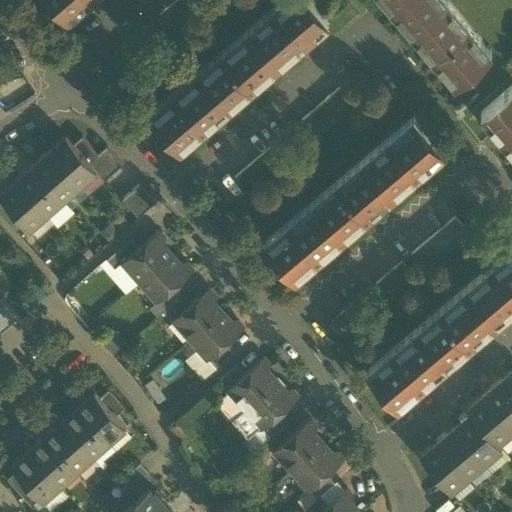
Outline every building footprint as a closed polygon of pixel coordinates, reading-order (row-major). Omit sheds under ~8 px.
[(54,0),(68,16),(68,15),(85,0),(89,0),(90,2),(92,0),(54,0)] [(176,0),(168,7),(183,24),(191,17),(176,0)] [(191,0),(176,0),(191,17),(200,9),(191,0)] [(207,0),(192,0),(200,9),(209,2),(207,0)] [(282,0),(248,29),(277,63),(298,45),(300,48),(309,41),(307,38),(326,21),(327,22),(327,21),(308,0),(282,0)] [(489,52),(445,0),(387,0),(390,3),(387,6),(394,15),(397,12),(431,52),(428,55),(435,64),(438,61),(455,81),(455,82),(490,53),(489,52)] [(168,7),(159,15),(174,32),(183,24),(168,7)] [(248,29),(151,112),(150,112),(179,147),(180,146),(199,129),(202,132),(211,125),(208,122),(248,88),(251,91),(260,83),(257,80),(277,63),(248,29)] [(130,40),(121,47),(136,64),(145,57),(130,40)] [(121,48),(113,55),(127,72),(136,64),(121,48)] [(511,85),(481,112),(482,113),(482,112),(499,132),(496,135),(503,144),(506,141),(511,147),(511,85)] [(442,151),(413,116),(412,117),(413,117),(364,158),(392,192),(413,175),(416,178),(424,170),(422,167),(441,151),(442,151)] [(73,143),(66,135),(49,150),(80,185),(96,170),(97,170),(89,161),(73,143)] [(98,153),(82,135),(73,143),(89,161),(98,153)] [(122,163),(106,145),(98,153),(113,171),(122,163)] [(80,185),(49,150),(32,164),(63,199),(80,185)] [(113,171),(98,153),(89,161),(97,170),(96,170),(104,179),(113,171)] [(236,169),(244,189),(275,178),(267,157),(236,169)] [(364,158),(266,241),(265,240),(265,241),(294,276),(295,275),(294,275),(314,258),(317,261),(326,254),(323,251),(363,217),(366,220),(374,213),(372,209),(392,192),(364,158)] [(63,199),(32,164),(15,178),(46,214),(63,199)] [(46,214),(15,178),(0,192),(0,195),(1,197),(25,224),(29,229),(46,214)] [(156,201),(140,183),(131,191),(147,209),(156,201)] [(147,209),(131,191),(122,198),(138,217),(147,209)] [(25,224),(1,197),(0,197),(0,212),(16,231),(25,224)] [(121,213),(103,229),(110,237),(128,222),(121,213)] [(455,217),(446,224),(460,241),(469,234),(455,217)] [(446,224),(437,231),(452,248),(460,241),(446,224)] [(139,246),(121,262),(139,281),(171,253),(163,244),(164,235),(158,229),(139,246)] [(437,231),(428,239),(443,256),(452,248),(437,231)] [(131,237),(106,259),(114,268),(121,262),(139,246),(131,237)] [(428,239),(420,246),(434,263),(443,256),(428,239)] [(420,246),(411,253),(425,270),(434,263),(420,246)] [(511,247),(466,286),(495,320),(511,305),(511,247)] [(171,253),(139,281),(156,301),(174,286),(193,269),(188,262),(178,262),(171,253)] [(402,261),(393,269),(408,286),(416,278),(402,261)] [(393,269),(384,276),(399,293),(408,286),(393,269)] [(384,276),(376,283),(390,300),(399,293),(384,276)] [(156,301),(149,307),(157,316),(165,310),(182,294),(174,286),(156,301)] [(466,286),(369,369),(368,368),(368,369),(397,404),(398,403),(397,403),(417,386),(420,389),(429,381),(426,378),(466,345),(468,348),(478,340),(475,337),(495,320),(466,286)] [(173,319),(172,319),(190,339),(222,311),(214,302),(214,293),(209,287),(191,303),(173,319)] [(182,294),(165,310),(173,319),(191,303),(183,294),(182,294)] [(10,296),(0,301),(0,329),(22,316),(10,296)] [(349,306),(340,313),(354,330),(363,323),(349,306)] [(222,311),(190,339),(207,359),(226,342),(244,326),(239,320),(229,319),(222,311)] [(340,313),(331,321),(346,338),(354,330),(340,313)] [(226,342),(208,358),(216,367),(234,351),(226,342)] [(227,388),(244,408),(276,380),(269,371),(269,362),(264,356),(245,372),(227,388)] [(237,363),(220,379),(227,388),(245,372),(237,363)] [(511,369),(500,379),(511,392),(511,369)] [(511,392),(500,379),(483,393),(511,426),(511,392)] [(244,408),(232,419),(247,437),(260,426),(262,428),(280,412),(298,396),(293,389),(284,389),(276,380),(244,408)] [(125,406),(109,388),(100,396),(116,414),(125,406)] [(95,390),(78,405),(109,440),(126,426),(116,414),(100,396),(95,390)] [(511,430),(511,426),(483,393),(466,408),(470,413),(471,412),(497,443),(498,443),(511,430)] [(109,440),(78,405),(61,420),(92,455),(109,440)] [(280,412),(262,428),(270,436),(284,425),(288,421),(280,412)] [(497,443),(471,412),(470,413),(454,426),(484,462),(501,447),(498,443),(497,443)] [(274,449),(273,450),(290,470),(322,442),(315,433),(315,424),(310,418),(291,434),(274,449)] [(61,420),(45,434),(76,469),(92,455),(61,420)] [(270,436),(266,440),(274,449),(291,434),(284,425),(270,436)] [(484,462),(454,426),(437,441),(467,476),(484,462)] [(45,434),(28,449),(59,484),(76,469),(45,434)] [(467,476),(437,441),(420,455),(450,491),(467,476)] [(322,442),(290,470),(308,490),(326,473),(344,457),(339,451),(330,451),(322,442)] [(59,484),(28,449),(11,463),(16,470),(40,497),(42,499),(59,484)] [(140,462),(116,483),(124,492),(148,471),(140,462)] [(40,497),(16,470),(7,478),(31,505),(40,497)] [(124,492),(121,495),(129,504),(150,486),(150,487),(157,481),(148,471),(124,492)] [(326,473),(308,489),(316,498),(320,495),(334,482),(326,473)] [(334,482),(320,495),(328,504),(342,491),(334,482)] [(129,504),(120,511),(153,511),(164,503),(150,487),(150,486),(129,504)] [(318,511),(358,511),(359,511),(351,503),(352,494),(346,488),(342,491),(328,504),(318,511)] [(316,498),(302,511),(303,511),(318,511),(328,504),(320,495),(316,498)] [(172,511),(164,503),(153,511),(172,511)]
